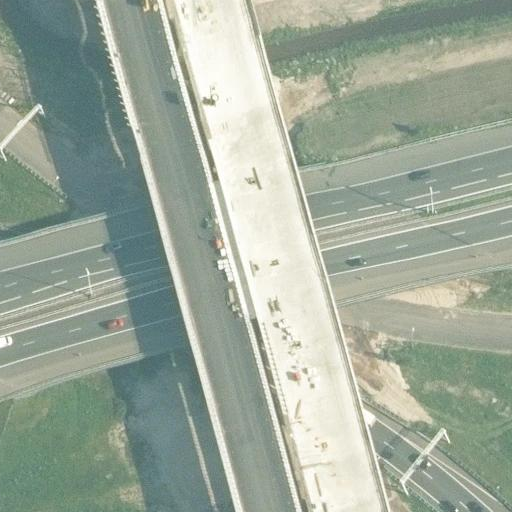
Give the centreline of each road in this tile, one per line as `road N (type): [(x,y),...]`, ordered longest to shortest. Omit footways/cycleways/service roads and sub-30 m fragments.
road 1 (motorway): [(0,118),(126,209),(220,257),(344,300),(511,330)]
road 2 (motorway): [(467,511),(352,418),(191,319),(0,252)]
road 3 (motorway): [(122,0),(264,511)]
road 4 (motorway): [(342,511),(205,0)]
road 5 (motorway): [(0,357),(511,222)]
road 6 (motorway): [(511,170),(0,303)]
